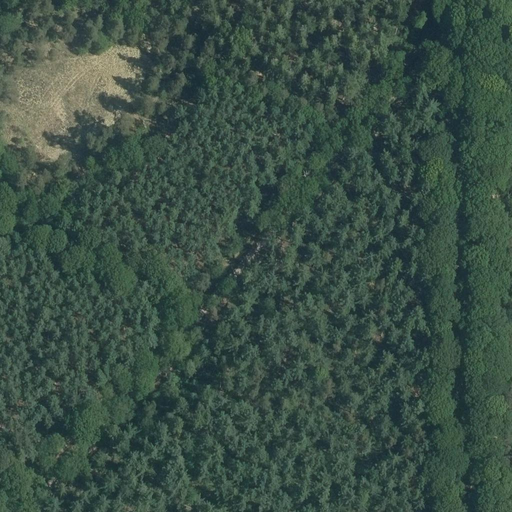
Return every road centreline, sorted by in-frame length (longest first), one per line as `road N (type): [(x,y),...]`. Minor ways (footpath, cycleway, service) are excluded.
road 1 (track): [(450,30),(26,511)]
road 2 (track): [(463,511),(456,191)]
road 3 (track): [(73,0),(307,106),(354,136)]
road 4 (track): [(456,191),(449,0)]
